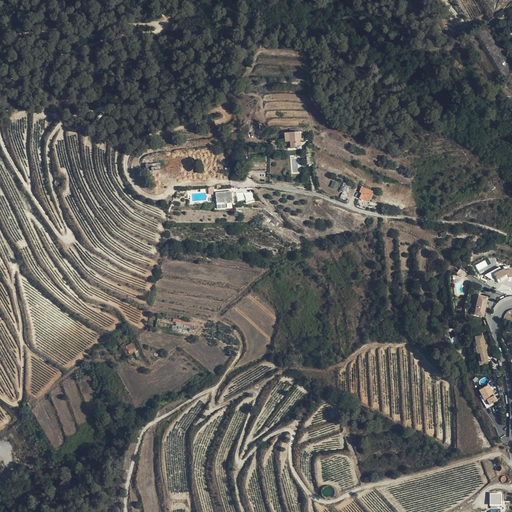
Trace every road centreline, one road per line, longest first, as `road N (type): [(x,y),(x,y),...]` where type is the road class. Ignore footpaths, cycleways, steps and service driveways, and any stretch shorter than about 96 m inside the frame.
road 1 (track): [(0,140),(65,238),(47,144),(56,125),(83,108),(221,110),(218,123),(136,146),(125,166),(150,196),(165,194),(179,175),(231,182)]
road 2 (track): [(214,387),(218,407),(255,392),(239,462),(274,433),(291,430),(292,469),(305,490),(327,502),(489,455),(511,462)]
road 3 (track): [(0,39),(35,30),(159,27),(59,55),(0,96)]
road 4 (residential): [(231,182),(511,233)]
